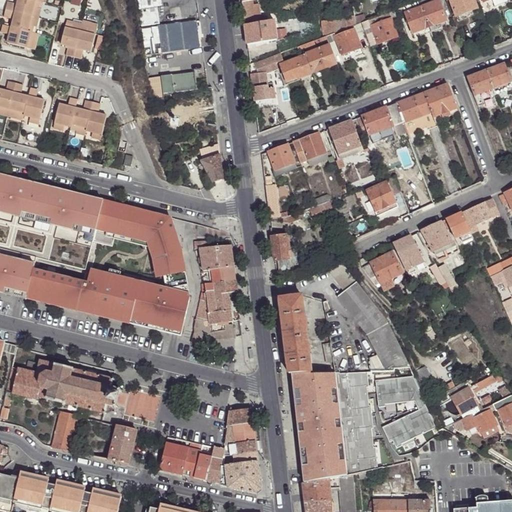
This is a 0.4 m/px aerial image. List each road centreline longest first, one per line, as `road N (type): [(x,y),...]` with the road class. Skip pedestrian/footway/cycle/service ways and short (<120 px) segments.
road 1 (unclassified): [(267,380),(250,383),(0,323)]
road 2 (residential): [(155,194),(109,88),(0,59)]
road 3 (residential): [(238,152),(450,73)]
road 4 (tertiary): [(246,209),(267,380)]
road 5 (residential): [(155,194),(0,154)]
road 6 (residential): [(151,481),(38,455),(0,434)]
road 7 (residential): [(351,252),(491,189)]
road 8 (tertiary): [(220,0),(238,152)]
road 9 (residential): [(284,510),(151,481)]
road 10 (tertiary): [(267,380),(284,510)]
road 11 (residential): [(450,73),(491,189)]
